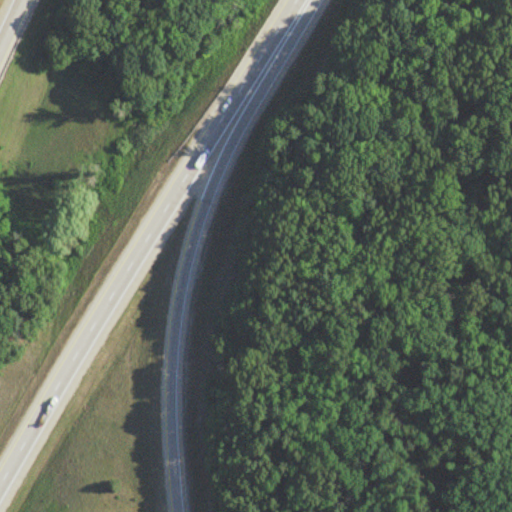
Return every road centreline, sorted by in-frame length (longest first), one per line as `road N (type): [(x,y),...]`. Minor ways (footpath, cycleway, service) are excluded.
road 1 (motorway): [(0,480),(297,0)]
road 2 (motorway): [(175,511),(171,352),(185,266),(220,165),(316,0)]
